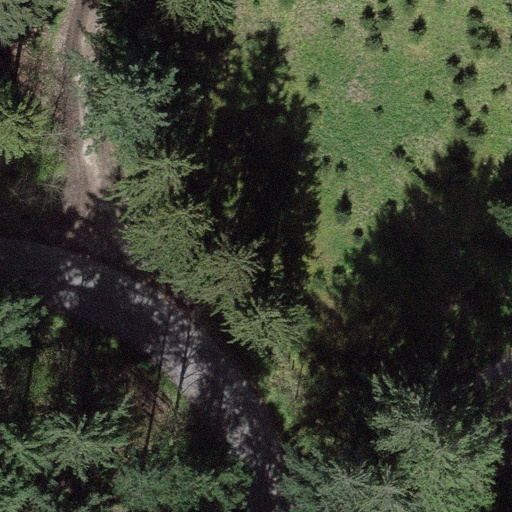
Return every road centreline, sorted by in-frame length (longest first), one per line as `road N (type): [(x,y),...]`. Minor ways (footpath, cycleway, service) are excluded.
road 1 (unclassified): [(278,511),(244,418),(179,335),(128,303),(0,264)]
road 2 (track): [(93,0),(80,28),(75,125),(87,223),(76,286)]
